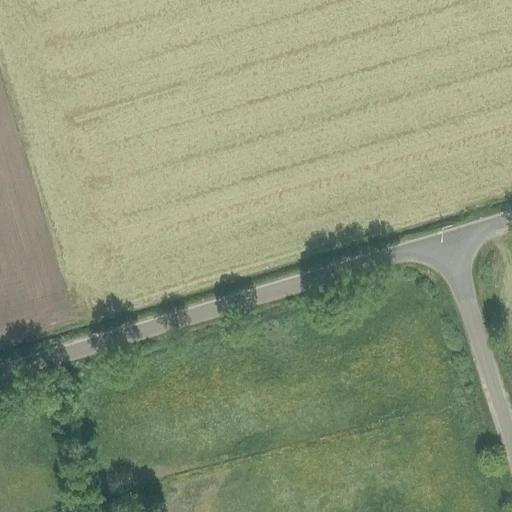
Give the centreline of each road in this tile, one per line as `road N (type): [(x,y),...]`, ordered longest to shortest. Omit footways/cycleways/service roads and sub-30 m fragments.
road 1 (tertiary): [(0,373),(448,238)]
road 2 (unclassified): [(511,437),(448,238)]
